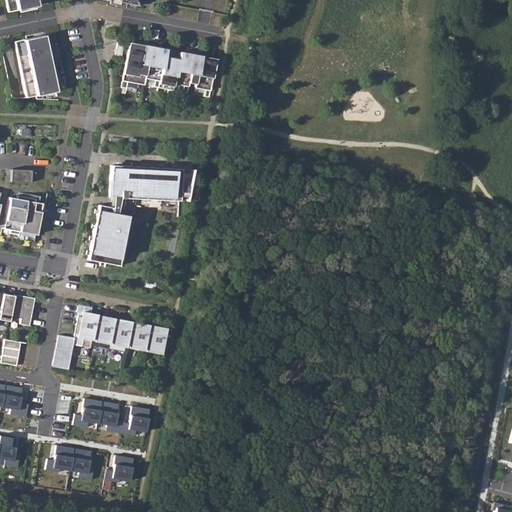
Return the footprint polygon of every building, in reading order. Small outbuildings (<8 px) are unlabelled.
[(35,0),(4,0),(7,12),(37,6),(35,0)] [(53,32),(45,34),(50,57),(59,55),(53,32)] [(43,35),(14,41),(26,98),(55,91),(43,35)] [(123,42),(116,40),(113,56),(120,57),(123,42)] [(143,45),(128,42),(120,87),(126,88),(127,82),(143,84),(144,78),(154,80),(153,86),(158,87),(159,83),(173,86),(174,83),(183,85),(182,92),(187,93),(189,83),(195,84),(194,87),(205,89),(203,96),(208,97),(215,59),(200,56),(197,71),(191,69),(194,55),(179,52),(175,71),(172,70),(174,59),(167,57),(168,50),(150,46),(147,61),(141,60),(143,45)] [(180,168),(110,165),(109,197),(113,197),(110,213),(96,211),(87,260),(118,265),(128,217),(120,215),(123,198),(178,201),(180,168)] [(30,170),(10,169),(10,182),(29,183),(30,170)] [(15,198),(7,197),(1,228),(35,235),(41,203),(33,202),(33,198),(18,195),(16,195),(15,198)] [(28,326),(34,298),(14,295),(13,296),(3,294),(3,292),(0,291),(0,307),(0,319),(8,322),(9,316),(20,318),(19,324),(28,326)] [(147,347),(160,350),(163,333),(157,332),(158,331),(150,329),(146,329),(140,328),(140,327),(132,326),(128,325),(128,326),(122,325),(122,324),(115,323),(111,322),(111,323),(105,322),(105,321),(98,320),(94,319),(94,320),(88,319),(89,313),(90,307),(77,305),(75,314),(77,314),(72,337),(57,335),(52,366),(67,369),(74,334),(77,334),(82,335),(81,338),(80,346),(89,347),(91,336),(95,337),(108,339),(112,341),(125,343),(129,344),(142,346),(147,347)] [(20,342),(4,339),(0,362),(0,363),(16,366),(20,342)] [(19,401),(21,386),(4,384),(0,404),(0,405),(10,408),(9,414),(26,416),(28,403),(19,401)] [(97,423),(100,400),(83,398),(81,412),(75,412),(73,424),(86,426),(87,421),(97,423)] [(100,400),(97,423),(106,424),(105,430),(119,432),(121,420),(115,419),(117,403),(100,400)] [(145,429),(148,407),(130,404),(128,421),(121,420),(119,432),(133,434),(134,428),(145,429)] [(17,437),(0,434),(0,457),(5,458),(4,465),(17,466),(18,457),(14,456),(17,437)] [(68,470),(71,447),(55,444),(52,459),(46,458),(44,470),(57,473),(58,468),(68,470)] [(90,450),(71,447),(68,470),(79,471),(78,478),(90,479),(92,470),(88,468),(90,450)] [(126,479),(131,457),(114,454),(112,469),(106,468),(104,480),(117,483),(118,478),(126,479)] [(508,511),(510,506),(493,502),(491,510),(493,510),(492,511),(508,511)]
